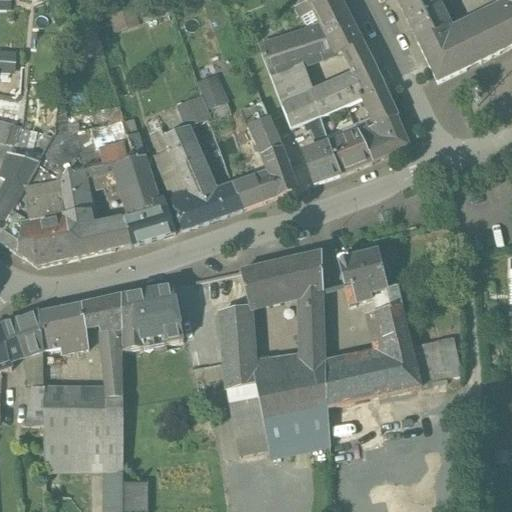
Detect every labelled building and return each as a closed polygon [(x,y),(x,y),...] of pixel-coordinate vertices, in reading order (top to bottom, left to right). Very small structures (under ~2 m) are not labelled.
[(361,47),(338,0),(312,0),(304,4),(295,7),(307,35),(311,34),(321,61),(336,55),(337,57),(342,55),(361,47)] [(416,0),(413,0),(399,7),(417,45),(434,37),(417,3),(416,0)] [(446,28),(432,0),(423,0),(417,3),(434,37),(417,45),(437,86),(466,72),(449,38),(445,30),(446,28)] [(511,0),(498,0),(502,14),(498,16),(511,45),(511,0)] [(511,45),(498,16),(449,38),(466,72),(511,49),(511,45)] [(93,23),(63,30),(70,53),(99,45),(93,23)] [(158,30),(163,51),(188,45),(183,25),(158,30)] [(307,35),(279,44),(286,73),(300,69),(321,61),(311,34),(307,35)] [(279,44),(260,50),(270,79),(286,73),(279,44)] [(396,121),(374,71),(361,47),(342,55),(354,79),(363,102),(371,121),(375,129),(396,121)] [(286,73),(270,79),(281,110),(311,99),(300,69),(286,73)] [(354,79),(311,99),(319,120),(363,102),(354,79)] [(311,99),(281,110),(291,132),(303,127),(319,120),(311,99)] [(202,104),(157,119),(162,136),(164,135),(166,140),(188,133),(210,125),(202,104)] [(277,140),(262,107),(251,111),(255,125),(250,127),(258,147),(277,140)] [(188,133),(166,140),(164,135),(162,136),(157,119),(147,123),(146,129),(148,129),(158,160),(155,161),(169,194),(184,187),(183,183),(206,173),(188,133)] [(329,147),(319,120),(303,127),(306,135),(311,134),(314,142),(315,142),(319,152),(303,158),(313,188),(340,179),(329,147)] [(396,121),(375,129),(371,121),(354,128),(357,135),(365,147),(372,166),(408,149),(396,121)] [(56,140),(0,126),(0,158),(22,165),(39,169),(56,140)] [(123,126),(68,138),(60,180),(87,175),(116,169),(135,166),(128,140),(123,126)] [(357,135),(329,147),(340,179),(372,166),(365,147),(357,135)] [(137,137),(128,140),(135,166),(145,163),(137,137)] [(56,140),(39,169),(59,181),(60,180),(68,138),(56,140)] [(277,140),(258,147),(269,180),(253,186),(261,207),(297,193),(286,161),(277,140)] [(135,166),(116,169),(130,218),(152,211),(150,206),(158,204),(158,202),(145,164),(145,163),(135,166)] [(22,165),(12,188),(25,194),(26,193),(39,169),(22,165)] [(59,181),(39,169),(26,193),(25,194),(17,211),(16,211),(10,223),(21,229),(66,220),(60,180),(59,181)] [(217,199),(206,173),(183,183),(184,187),(187,193),(168,201),(182,236),(241,214),(234,193),(217,199)] [(87,175),(60,180),(66,220),(21,229),(10,223),(0,239),(0,245),(37,270),(131,249),(124,225),(123,225),(90,232),(82,195),(90,193),(87,175)] [(253,186),(234,193),(241,214),(261,207),(253,186)] [(0,208),(0,239),(10,223),(16,211),(17,211),(25,194),(12,188),(0,208)] [(152,211),(130,218),(134,222),(124,225),(131,249),(175,238),(164,201),(158,202),(158,204),(150,206),(152,211)] [(376,254),(337,263),(344,292),(350,290),(354,308),(377,302),(375,297),(386,295),(376,254)] [(322,256),(240,275),(247,311),(248,313),(298,300),(323,293),(322,256)] [(171,290),(121,300),(122,335),(122,356),(142,352),(141,346),(161,342),(162,348),(182,344),(171,290)] [(323,293),(298,300),(300,377),(293,379),(299,417),(326,412),(325,377),(323,293)] [(121,300),(81,309),(84,331),(98,329),(99,337),(101,337),(107,392),(105,393),(105,402),(122,402),(122,356),(122,335),(121,300)] [(398,300),(377,305),(380,316),(401,312),(398,300)] [(81,309),(39,318),(43,354),(60,350),(60,356),(87,352),(84,331),(81,309)] [(247,311),(219,317),(226,395),(254,389),(262,425),(299,417),(293,379),(271,384),(266,364),(252,365),(248,313),(247,311)] [(386,364),(325,377),(326,412),(373,402),(421,391),(419,386),(410,350),(401,312),(380,316),(376,317),(386,364)] [(39,318),(15,327),(25,360),(43,354),(39,318)] [(15,327),(0,331),(0,374),(11,372),(9,365),(25,360),(15,327)] [(435,344),(410,350),(419,386),(444,380),(435,344)] [(43,385),(32,386),(29,414),(30,414),(30,429),(44,429),(45,411),(44,411),(43,390),(43,385)] [(254,389),(226,395),(232,439),(238,462),(268,456),(262,425),(254,389)] [(92,412),(60,412),(60,395),(62,395),(62,391),(43,390),(44,411),(45,411),(44,429),(43,474),(90,474),(92,412)] [(105,412),(92,412),(90,474),(103,474),(122,474),(122,402),(105,402),(105,412)] [(373,402),(326,412),(329,447),(330,470),(365,463),(360,442),(381,437),(373,402)] [(299,417),(262,425),(268,456),(269,461),(329,447),(326,412),(299,417)] [(122,511),(122,474),(103,474),(103,511),(122,511)]
